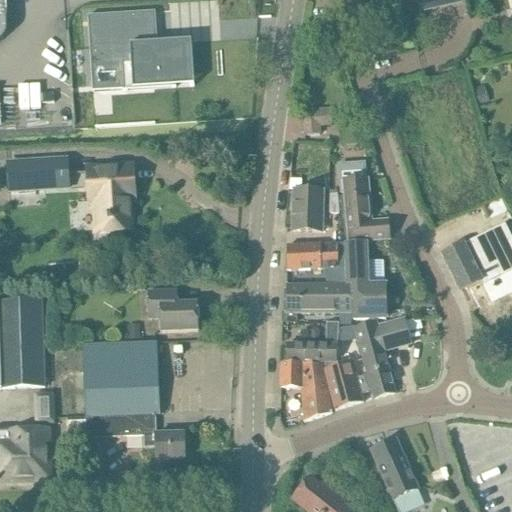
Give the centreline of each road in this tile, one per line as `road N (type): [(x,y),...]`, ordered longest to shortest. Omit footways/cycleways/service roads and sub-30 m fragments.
road 1 (tertiary): [(253,469),(254,302),(289,0)]
road 2 (residential): [(459,400),(450,315),(403,209),(349,42)]
road 3 (unclassified): [(253,469),(314,438),(459,400)]
